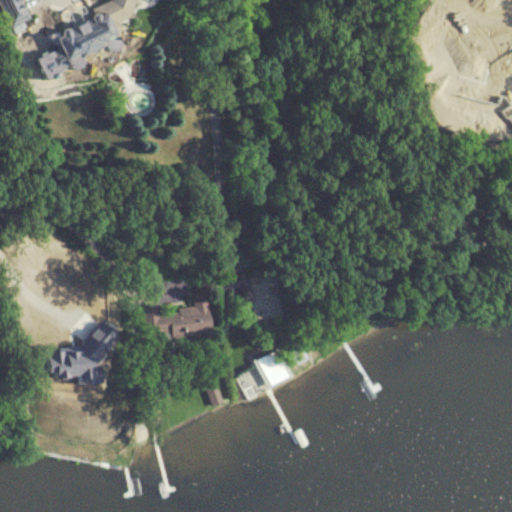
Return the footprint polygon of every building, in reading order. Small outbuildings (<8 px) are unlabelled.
[(0,0),(0,24),(14,24),(14,0),(0,0)] [(105,5),(39,38),(43,47),(43,54),(49,71),(75,69),(74,55),(96,47),(99,52),(110,51),(108,21),(125,15),(123,0),(104,0),(104,1),(105,5)] [(495,106),(496,82),(437,82),(436,105),(495,106)] [(129,94),(129,109),(140,109),(140,94),(129,94)] [(201,297),(189,298),(190,308),(157,311),(157,304),(138,306),(141,338),(204,331),(201,297)] [(88,382),(84,355),(49,360),(47,347),(26,350),(29,372),(42,371),(45,388),(88,382)]
